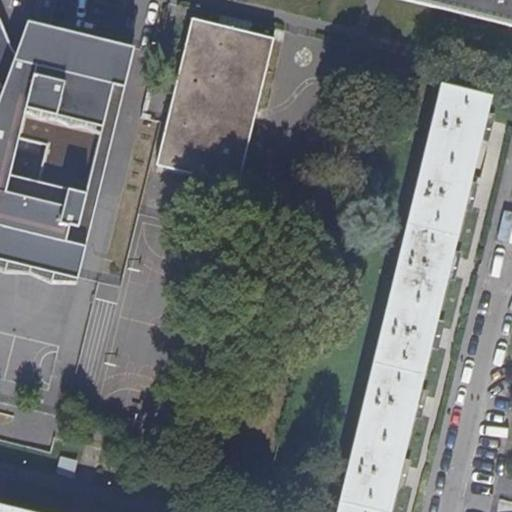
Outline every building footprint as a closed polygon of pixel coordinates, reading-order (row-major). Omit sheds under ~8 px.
[(511,0),(403,0),(511,27),(511,0)] [(53,283),(76,282),(135,46),(30,20),(16,54),(10,45),(5,31),(0,17),(0,270),(5,273),(31,273),(53,283)] [(240,184),(273,43),(195,20),(159,165),(240,184)] [(443,89),(339,511),(20,511),(7,509),(0,507),(0,511),(388,511),(395,486),(401,461),(412,416),(418,392),(429,348),(435,324),(445,280),(452,255),(462,212),(469,185),(480,141),(486,117),(490,100),(443,89)] [(491,142),(497,119),(486,117),(480,141),(491,142)] [(473,214),(480,188),(469,185),(462,212),(473,214)] [(456,282),(462,258),(452,255),(445,280),(456,282)] [(440,351),(445,334),(444,332),(442,325),(435,324),(429,348),(440,351)] [(269,410),(278,373),(240,363),(232,398),(220,439),(258,449),(269,410)] [(423,419),(429,395),(418,392),(412,416),(423,419)] [(406,488),(412,464),(401,461),(395,486),(406,488)] [(0,507),(7,509),(10,498),(0,496),(0,507)]
